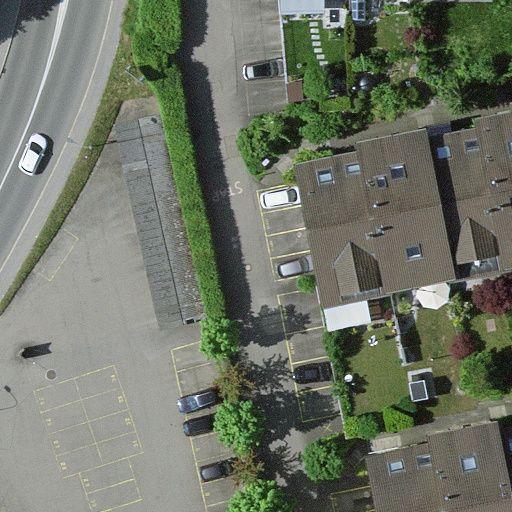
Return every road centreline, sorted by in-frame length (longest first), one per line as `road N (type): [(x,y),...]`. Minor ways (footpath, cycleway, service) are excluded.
road 1 (residential): [(295,511),(215,98),(208,0)]
road 2 (secondary): [(0,186),(38,96),(64,0)]
